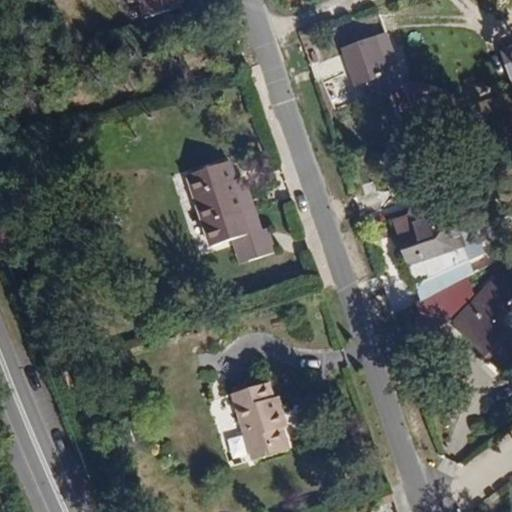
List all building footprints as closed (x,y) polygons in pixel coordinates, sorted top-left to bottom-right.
[(117,0),(119,7),(129,4),(135,22),(168,12),(164,0),(117,0)] [(349,114),(358,111),(375,105),(386,100),(371,67),(338,78),(349,114)] [(375,105),(358,111),(364,126),(382,120),(375,105)] [(228,218),(217,181),(211,163),(171,176),(203,274),(255,257),(239,214),(228,218)] [(377,216),(406,284),(459,256),(438,207),(453,198),(442,175),(431,179),(429,189),(413,190),(386,202),(389,210),(377,216)] [(227,178),(217,181),(228,218),(239,214),(227,178)] [(477,247),(453,198),(438,207),(459,256),(477,247)] [(488,372),(510,347),(489,323),(498,313),(489,303),(502,288),(488,274),(439,327),(488,372)] [(214,404),(228,441),(269,427),(261,404),(256,405),(250,391),(214,404)] [(269,427),(228,441),(231,449),(235,448),(243,470),(270,460),(264,440),(272,437),(269,427)]
